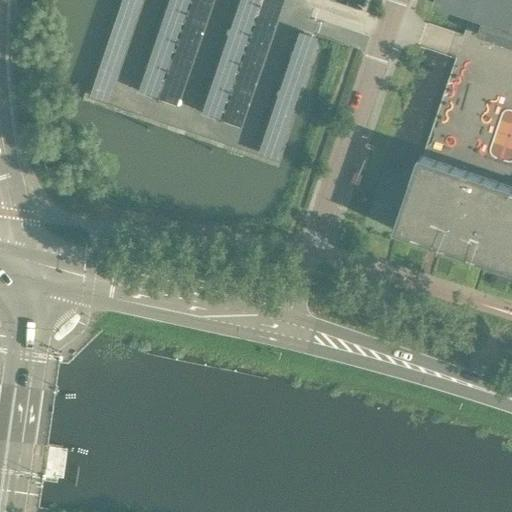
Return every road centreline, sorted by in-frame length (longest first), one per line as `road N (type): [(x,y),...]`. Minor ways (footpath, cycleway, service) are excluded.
road 1 (unclassified): [(286,329),(399,0)]
road 2 (secondary): [(286,329),(26,268)]
road 3 (secondary): [(2,511),(26,268)]
road 4 (secondary): [(286,329),(511,400)]
road 5 (unclassified): [(26,268),(0,131)]
